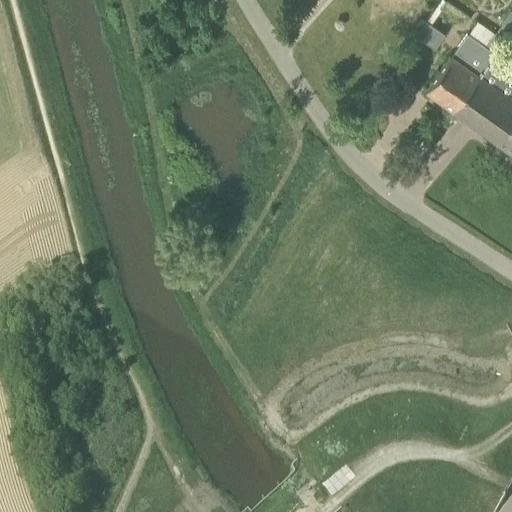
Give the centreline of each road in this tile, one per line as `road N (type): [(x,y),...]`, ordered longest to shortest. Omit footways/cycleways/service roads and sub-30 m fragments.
road 1 (unclassified): [(511,277),(384,194),(334,146),(243,0)]
road 2 (track): [(304,511),(340,470),(362,458),(398,450),(474,455),(511,429)]
